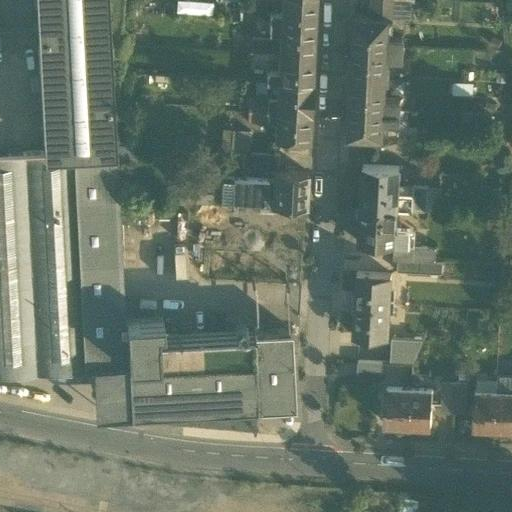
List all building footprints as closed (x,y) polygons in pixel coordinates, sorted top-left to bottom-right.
[(34,0),(43,152),(73,150),(114,148),(113,113),(115,113),(121,0),(34,0)] [(314,24),(314,0),(281,0),(281,5),(281,11),(280,22),(314,24)] [(372,0),(371,16),(388,17),(388,18),(392,18),(392,0),(372,0)] [(411,19),(411,0),(392,0),(392,18),(393,18),(411,19)] [(485,25),(501,19),(496,6),(481,12),(485,25)] [(270,11),(269,22),(280,22),(281,11),(270,11)] [(354,15),(353,44),(387,46),(388,34),(388,30),(392,31),(392,26),(393,18),(392,18),(388,18),(388,17),(371,16),(354,15)] [(280,32),(280,22),(269,22),(268,31),(280,32)] [(312,53),(314,24),(280,22),(280,32),(279,40),(279,51),(312,53)] [(402,34),(388,34),(387,46),(387,58),(401,59),(402,34)] [(251,38),(251,50),(279,51),(279,40),(251,38)] [(387,58),(387,46),(353,44),(351,75),(386,77),(387,58)] [(311,82),(312,53),(279,51),(278,63),(278,70),(277,80),(311,82)] [(266,80),(277,80),(278,70),(266,69),(266,80)] [(385,96),(386,77),(351,75),(350,106),(384,108),(385,96)] [(311,82),(277,80),(276,98),(276,110),(309,111),(310,111),(311,82)] [(473,82),(453,82),(453,94),(473,94),(473,82)] [(399,96),(385,96),(384,108),(383,120),(397,120),(399,96)] [(248,97),(248,108),(276,110),(276,98),(248,97)] [(383,120),(384,108),(350,106),(348,135),(383,137),(383,120)] [(275,122),(276,110),(248,108),(247,121),(275,122)] [(308,139),(309,111),(276,110),(275,122),(275,138),(308,139)] [(233,151),(248,152),(249,130),(223,129),(221,150),(233,151)] [(488,132),(481,133),(476,141),(478,148),(484,152),(492,151),(495,145),(494,137),(488,132)] [(138,145),(115,143),(116,148),(116,160),(137,161),(138,145)] [(114,148),(73,150),(85,367),(92,366),(128,364),(126,320),(125,320),(116,160),(116,148),(114,148)] [(0,371),(85,367),(73,150),(43,152),(0,154),(0,371)] [(232,163),(247,164),(248,152),(233,151),(232,163)] [(278,153),(248,152),(247,164),(278,166),(278,153)] [(271,202),(305,203),(306,171),(273,170),(272,178),(271,202)] [(363,172),(361,206),(397,208),(397,193),(398,182),(398,174),(363,172)] [(252,201),(271,202),(272,178),(227,176),(194,174),(193,198),(231,200),(231,189),(252,190),(252,201)] [(415,194),(415,184),(415,183),(398,182),(397,193),(415,194)] [(415,184),(415,194),(416,194),(415,209),(427,210),(428,185),(415,184)] [(442,186),(428,185),(427,210),(441,211),(442,186)] [(231,200),(252,201),(252,190),(231,189),(231,200)] [(397,208),(415,209),(416,194),(415,194),(397,193),(397,208)] [(359,241),(395,243),(396,228),(397,208),(361,206),(359,241)] [(415,229),(396,228),(395,243),(415,244),(415,229)] [(394,256),(432,258),(432,245),(415,244),(395,243),(394,256)] [(397,271),(442,273),(443,261),(398,259),(397,271)] [(357,272),(356,302),(389,304),(391,274),(357,272)] [(281,282),(262,283),(263,314),(266,314),(267,326),(283,325),(281,282)] [(388,335),(389,304),(356,302),(354,334),(388,335)] [(162,318),(126,320),(128,364),(130,413),(130,414),(257,407),(253,330),(158,335),(158,328),(163,328),(162,318)] [(291,329),(253,330),(257,407),(295,405),(291,329)] [(391,336),(390,348),(418,349),(423,338),(391,336)] [(413,362),(418,349),(390,348),(390,361),(413,362)] [(357,378),(381,380),(382,361),(358,359),(357,378)] [(128,364),(92,366),(94,415),(130,413),(128,364)] [(497,377),(496,391),(511,391),(511,374),(497,374),(497,377)] [(496,391),(497,377),(476,376),(475,390),(496,391)] [(441,412),(452,412),(454,379),(443,379),(441,412)] [(467,380),(454,379),(452,412),(466,413),(467,380)] [(385,422),(410,424),(412,388),(387,387),(385,422)] [(431,389),(412,388),(410,424),(430,424),(431,389)] [(474,426),(495,427),(496,391),(475,390),(474,426)] [(511,391),(496,391),(495,427),(511,427),(511,391)]
